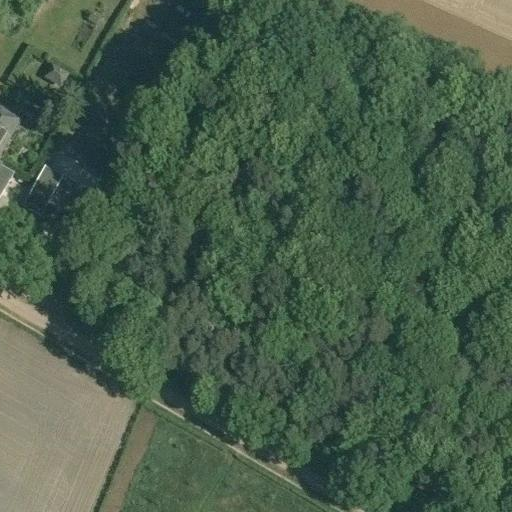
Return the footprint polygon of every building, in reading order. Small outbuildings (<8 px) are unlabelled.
[(22,0),(16,12),(33,22),(45,0),(22,0)] [(43,80),(61,90),(69,76),(51,66),(43,80)] [(0,155),(16,128),(8,123),(12,116),(0,109),(0,155)] [(45,206),(60,180),(45,172),(30,198),(45,206)] [(53,196),(63,204),(72,191),(62,184),(53,196)]
